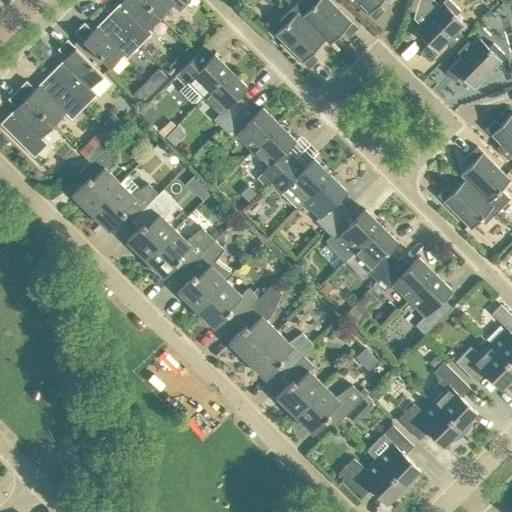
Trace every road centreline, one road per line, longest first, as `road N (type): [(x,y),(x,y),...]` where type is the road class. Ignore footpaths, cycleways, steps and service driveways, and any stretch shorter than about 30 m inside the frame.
road 1 (residential): [(0,167),(348,511)]
road 2 (residential): [(320,106),(377,50),(451,123),(397,181)]
road 3 (residential): [(397,181),(511,297)]
road 4 (residential): [(212,0),(320,106)]
